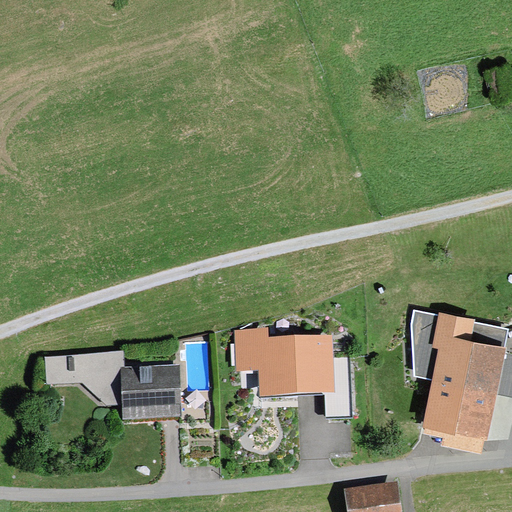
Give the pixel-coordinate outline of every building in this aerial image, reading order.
[(501,102),(496,69),(469,74),(474,106),(501,102)] [(509,327),(413,310),(410,327),(412,374),(431,378),(422,424),(428,425),(426,433),(442,436),(441,442),(477,449),(480,435),(488,437),(509,327)] [(267,329),(234,331),(236,374),(258,373),(259,399),(323,396),(325,421),(353,419),(350,358),(332,359),(331,337),(268,340),(267,329)] [(44,387),(81,385),(106,407),(122,406),(123,422),(181,419),(178,366),(125,369),(124,352),(42,357),(44,387)] [(210,413),(210,398),(186,399),(186,414),(210,413)] [(400,511),(396,483),(343,491),(346,511),(400,511)]
